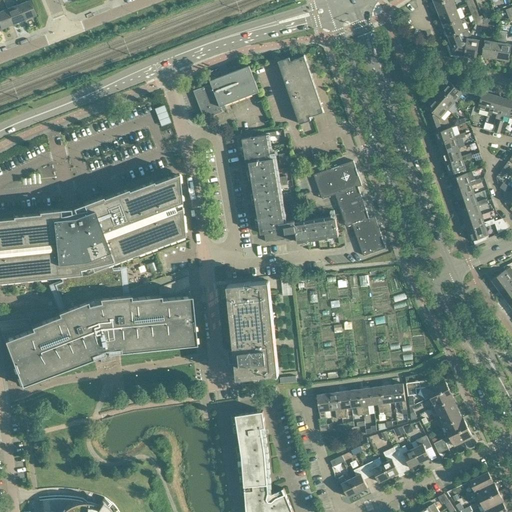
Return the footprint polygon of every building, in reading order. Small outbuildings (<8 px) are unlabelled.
[(29,0),(18,4),(24,20),(36,15),(29,0)] [(440,16),(456,9),(452,0),(448,0),(431,7),(433,10),(437,8),(440,16)] [(475,8),(473,1),(467,3),(469,10),(475,8)] [(24,20),(18,4),(6,9),(12,24),(24,20)] [(12,24),(6,9),(0,11),(0,26),(1,29),(12,24)] [(440,28),(461,20),(456,9),(440,16),(442,22),(438,24),(440,28)] [(448,37),(459,32),(465,30),(461,20),(440,28),(441,31),(445,30),(448,37)] [(511,45),(505,44),(507,32),(500,31),(499,40),(502,41),(502,43),(498,43),(495,58),(509,60),(511,45)] [(464,61),(467,42),(462,41),(459,32),(448,37),(451,44),(448,45),(452,54),(461,56),(460,60),(464,61)] [(467,38),(467,42),(464,61),(468,61),(469,57),(476,58),(479,40),(467,38)] [(495,58),(498,43),(485,40),(482,56),(495,58)] [(290,57),(278,61),(300,124),(311,120),(310,116),(323,112),(324,113),(304,55),(304,56),(291,61),(290,57)] [(210,80),(211,83),(193,90),(204,119),(223,112),(221,106),(259,92),(249,65),(210,80)] [(449,82),(442,90),(455,102),(462,93),(470,96),(472,89),(460,85),(457,88),(449,82)] [(455,102),(442,90),(435,98),(448,110),(455,102)] [(489,112),(494,95),(483,92),(482,92),(479,91),(477,98),(481,99),(478,108),(489,112)] [(504,98),(494,95),(489,112),(497,114),(499,115),(504,98)] [(448,110),(435,98),(427,107),(432,111),(429,114),(432,125),(439,123),(438,121),(437,116),(437,115),(441,118),(448,110)] [(511,108),(511,99),(504,98),(499,115),(501,115),(509,117),(509,118),(511,108)] [(165,105),(155,109),(162,128),(172,124),(165,105)] [(503,122),(499,120),(495,119),(494,124),(496,124),(494,132),(500,134),(503,122)] [(438,144),(455,138),(454,136),(459,134),(457,125),(442,131),(435,133),(438,144)] [(266,241),(297,236),(298,242),(339,236),(336,218),(296,224),(295,220),(284,222),(274,158),(271,158),(267,134),(242,138),(244,146),(241,146),(242,156),(245,155),(246,163),(249,162),(250,169),(248,170),(249,179),(252,178),(254,193),(252,193),(253,203),(256,202),(258,217),(256,217),(257,226),(260,226),(261,233),(264,233),(266,241)] [(442,154),(459,148),(456,140),(461,138),(459,134),(454,136),(455,138),(438,144),(442,154)] [(445,164),(462,158),(461,156),(459,148),(442,154),(445,164)] [(462,158),(445,164),(449,175),(466,169),(463,160),(468,159),(466,155),(461,156),(462,158)] [(322,199),(335,194),(358,186),(362,185),(353,160),(314,174),(322,199)] [(503,178),(508,170),(504,167),(498,174),(503,178)] [(470,182),(475,180),(472,171),(450,179),(454,189),(471,184),(470,182)] [(40,174),(31,175),(31,179),(22,180),(23,186),(41,185),(40,174)] [(113,270),(110,263),(184,235),(181,207),(179,208),(177,202),(181,201),(179,181),(178,181),(178,175),(154,184),(153,182),(152,182),(153,182),(129,192),(128,190),(127,190),(103,199),(102,197),(102,198),(90,202),(89,200),(82,203),(84,209),(79,210),(78,205),(77,205),(78,210),(66,213),(65,208),(64,208),(65,213),(60,215),(59,209),(51,209),(52,211),(39,213),(39,212),(38,213),(39,215),(13,217),(12,217),(13,219),(0,220),(0,281),(61,275),(62,282),(55,284),(65,312),(65,313),(60,315),(60,314),(18,330),(1,332),(12,361),(22,388),(52,377),(93,361),(94,361),(92,358),(97,356),(96,354),(99,354),(101,362),(114,359),(112,351),(115,350),(115,352),(120,351),(120,355),(196,347),(190,287),(174,293),(129,298),(124,299),(123,299),(120,269),(113,270)] [(470,182),(471,184),(454,189),(458,200),(474,194),(471,186),(476,184),(475,180),(470,182)] [(505,191),(509,187),(503,183),(500,187),(505,191)] [(364,202),(358,186),(335,194),(341,210),(364,202)] [(478,204),(477,202),(474,194),(458,200),(461,210),(478,204)] [(465,220),(481,214),(478,206),(483,204),(482,200),(477,202),(478,204),(461,210),(465,220)] [(369,218),(364,202),(341,210),(347,226),(352,224),(369,218)] [(468,230),(485,224),(485,227),(490,225),(489,221),(484,222),(481,214),(465,220),(468,230)] [(375,216),(369,218),(352,224),(358,240),(380,232),(375,216)] [(502,218),(494,221),(495,223),(498,233),(509,227),(502,218)] [(488,235),(485,227),(485,224),(468,230),(472,241),(474,240),(475,244),(489,238),(488,235)] [(386,248),(380,232),(358,240),(363,255),(386,248)] [(498,289),(511,278),(511,268),(511,267),(506,270),(506,269),(492,280),(498,289)] [(511,278),(498,289),(505,298),(511,292),(511,278)] [(236,350),(236,351),(237,351),(237,352),(232,353),(231,353),(231,354),(230,354),(230,355),(230,356),(230,357),(231,358),(232,358),(233,358),(234,358),(235,364),(237,363),(239,377),(256,375),(256,377),(261,376),(261,375),(278,373),(275,346),(273,346),(273,339),(274,339),(273,333),(272,333),(271,326),(273,326),(272,320),(271,320),(270,313),(271,313),(271,307),(269,307),(269,300),(270,300),(268,280),(229,284),(231,304),(233,304),(233,310),(232,311),(233,317),(234,317),(235,324),(233,324),(234,330),(235,330),(236,337),(235,337),(235,343),(237,343),(237,350),(236,350)] [(427,398),(449,388),(444,378),(430,385),(428,380),(406,383),(409,407),(415,405),(413,395),(417,395),(416,389),(426,387),(431,396),(427,398)] [(403,383),(392,385),(395,401),(399,401),(401,410),(402,410),(407,409),(403,383)] [(395,401),(392,385),(382,386),(385,412),(391,411),(390,402),(395,401)] [(385,412),(382,386),(371,388),(373,404),(378,403),(379,413),(385,412)] [(373,404),(371,388),(360,389),(364,415),(369,414),(368,405),(373,404)] [(454,398),(449,388),(427,398),(429,403),(433,401),(436,406),(431,408),(431,409),(454,398)] [(364,415),(360,389),(349,390),(352,407),(357,406),(358,416),(364,415)] [(352,407),(349,390),(339,392),(342,418),(348,417),(347,408),(352,407)] [(342,418),(339,392),(328,393),(330,410),(335,409),(336,419),(342,418)] [(330,410),(328,393),(317,395),(320,419),(326,418),(325,410),(330,410)] [(454,398),(431,409),(433,413),(437,411),(439,417),(457,408),(453,398),(454,398)] [(462,417),(457,408),(439,417),(442,422),(438,424),(440,428),(463,417),(462,417)] [(266,452),(262,427),(266,427),(263,410),(236,414),(239,431),(238,432),(239,432),(240,439),(239,439),(239,440),(240,440),(242,455),(246,511),(293,511),(284,488),(282,488),(285,494),(276,497),(272,501),(269,501),(269,500),(268,498),(269,492),(266,452)] [(468,427),(463,417),(440,428),(441,428),(445,426),(448,431),(444,433),(446,437),(468,427)] [(333,430),(332,423),(320,425),(320,431),(333,430)] [(394,429),(397,436),(405,432),(402,426),(394,429)] [(473,437),(468,427),(446,437),(438,441),(434,443),(439,453),(449,448),(446,443),(452,440),(455,446),(464,441),(469,439),(473,437)] [(419,446),(413,448),(420,462),(430,457),(426,449),(432,447),(426,435),(416,440),(419,446)] [(420,462),(413,448),(408,451),(405,445),(395,450),(402,465),(408,463),(410,467),(411,467),(420,462)] [(397,468),(402,465),(395,450),(394,447),(383,452),(388,461),(382,463),(389,477),(399,472),(397,468)] [(330,461),(333,467),(345,461),(342,455),(330,461)] [(389,477),(382,463),(379,457),(364,465),(370,477),(375,474),(379,482),(389,477)] [(364,479),(370,477),(364,465),(354,470),(357,476),(351,478),(358,492),(368,488),(364,479)] [(475,491),(494,482),(493,482),(488,472),(466,482),(469,487),(472,485),(475,491)] [(358,492),(351,478),(346,481),(343,475),(338,477),(348,497),(358,492)] [(477,502),(499,492),(494,482),(475,491),(476,491),(479,496),(475,498),(477,502)] [(480,511),(481,511),(504,501),(499,492),(477,502),(479,506),(478,507),(480,511)] [(104,497),(102,501),(101,501),(99,505),(96,504),(94,503),(92,502),(89,502),(87,502),(86,500),(84,499),(83,498),(81,498),(80,497),(75,497),(69,496),(64,496),(59,496),(53,496),(48,496),(39,497),(39,500),(42,500),(44,511),(118,511),(118,510),(116,508),(114,506),(113,503),(111,501),(108,499),(107,498),(104,497)] [(504,502),(504,501),(481,511),(508,511),(509,511),(508,511),(507,511),(503,502),(504,502)] [(456,505),(459,511),(464,509),(460,502),(456,505)] [(439,511),(434,503),(418,511),(439,511)]
